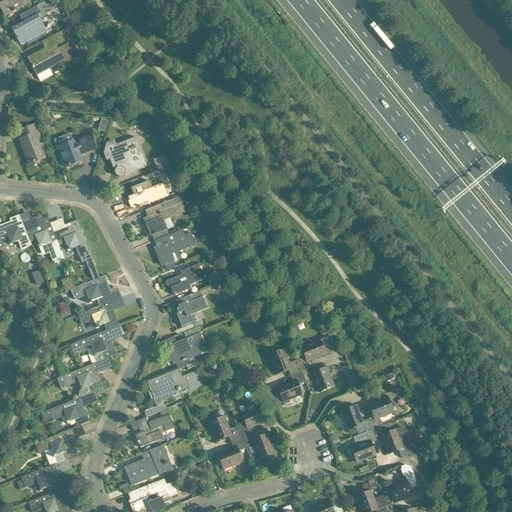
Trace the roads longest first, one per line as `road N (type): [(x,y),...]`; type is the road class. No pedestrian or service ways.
road 1 (residential): [(103,511),(93,468),(151,322),(151,303),(94,203),(0,188)]
road 2 (motorway): [(303,0),(511,257)]
road 3 (motorway): [(511,206),(344,0)]
road 4 (residential): [(188,511),(287,483),(308,470),(309,447)]
road 5 (unknown): [(308,470),(358,474),(404,460),(421,495)]
